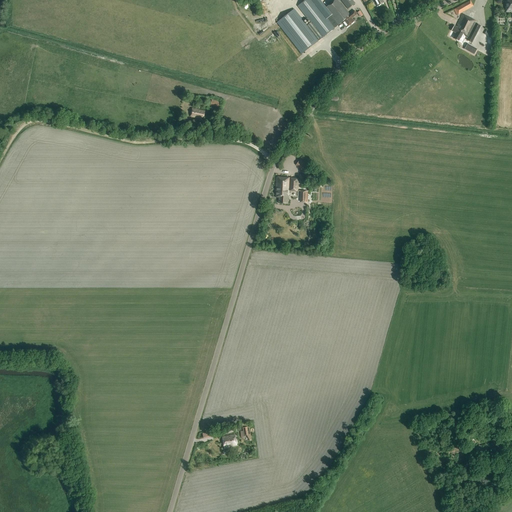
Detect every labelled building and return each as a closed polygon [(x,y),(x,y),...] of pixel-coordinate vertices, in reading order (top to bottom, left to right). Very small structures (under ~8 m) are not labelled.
[(357,14),(354,10),(349,14),(339,0),(338,0),(340,0),(348,9),(355,3),(352,0),(334,0),(325,8),(319,0),(305,0),(298,6),(310,22),(306,25),(294,9),(277,23),(301,54),(318,41),(322,38),(342,23),(346,28),(354,21),(352,18),(357,14)] [(453,10),(456,15),(473,6),(470,1),(453,10)] [(477,23),(462,15),(456,27),(454,26),(451,31),(456,33),(453,38),(462,43),(465,37),(467,39),(466,40),(472,43),(481,26),(477,24),(477,23)] [(468,43),(465,48),(475,54),(478,49),(468,43)] [(203,118),(204,111),(192,109),(191,117),(201,119),(201,117),(203,118)] [(298,191),(299,179),(277,177),(276,197),(279,197),(279,203),(287,204),(288,195),(289,195),(289,190),(298,191)] [(252,441),(249,426),(242,428),(243,431),(242,431),(243,436),(247,435),(250,441),(252,441)] [(222,436),(223,439),(224,449),(229,448),(229,445),(236,444),(234,434),(222,436)] [(476,453),(488,449),(486,444),(475,448),(476,453)]
